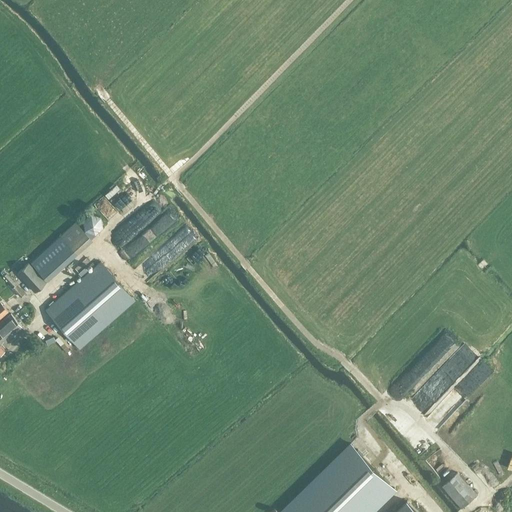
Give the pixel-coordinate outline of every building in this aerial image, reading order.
[(128,191),(131,186),(124,181),(121,186),(128,191)] [(120,190),(116,186),(105,196),(108,200),(120,190)] [(75,221),(30,262),(46,280),(92,238),(75,221)] [(185,242),(180,247),(184,252),(190,247),(185,242)] [(79,346),(133,296),(97,258),(44,308),(79,346)] [(24,271),(19,276),(33,291),(45,280),(32,268),(25,274),(24,271)] [(11,287),(15,284),(6,273),(2,276),(11,287)] [(25,294),(16,285),(11,289),(20,299),(25,294)] [(161,303),(173,302),(171,285),(159,286),(161,303)] [(0,316),(7,310),(3,306),(13,297),(5,288),(0,292),(0,316)] [(0,341),(3,345),(23,328),(10,314),(0,322),(0,341)] [(65,360),(69,357),(61,343),(57,345),(65,360)] [(373,511),(397,489),(350,441),(277,511),(373,511)] [(460,508),(476,495),(457,472),(441,485),(460,508)] [(418,511),(408,501),(396,511),(418,511)]
